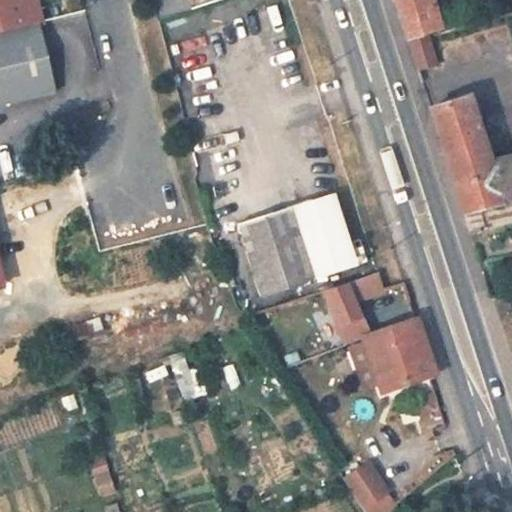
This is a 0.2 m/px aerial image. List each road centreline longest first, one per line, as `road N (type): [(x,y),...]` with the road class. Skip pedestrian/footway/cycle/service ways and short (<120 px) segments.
road 1 (primary): [(338,32),(499,511)]
road 2 (primary): [(511,388),(449,191),(377,18)]
road 3 (unknown): [(351,380),(415,448),(432,453),(511,423)]
road 4 (unclassified): [(100,0),(143,169)]
